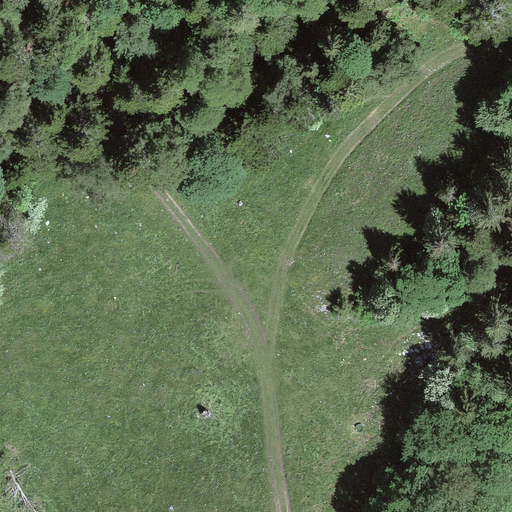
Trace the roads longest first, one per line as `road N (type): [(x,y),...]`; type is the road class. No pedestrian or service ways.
road 1 (track): [(511,44),(437,62),(341,153),(285,268),(267,360)]
road 2 (track): [(267,360),(223,276),(101,107),(63,63),(0,42)]
road 3 (track): [(284,511),(267,360)]
